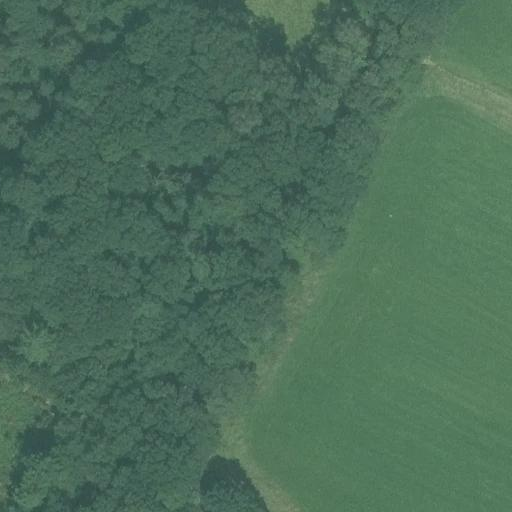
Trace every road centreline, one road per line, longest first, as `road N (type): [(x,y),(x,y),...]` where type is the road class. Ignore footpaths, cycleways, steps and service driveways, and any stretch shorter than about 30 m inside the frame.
road 1 (track): [(386,0),(195,378)]
road 2 (track): [(123,511),(195,378),(0,273)]
